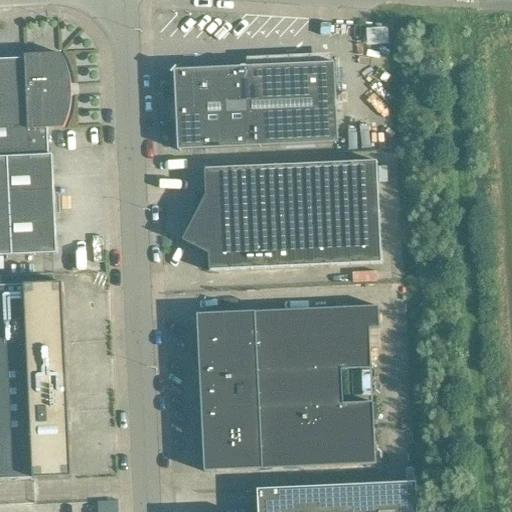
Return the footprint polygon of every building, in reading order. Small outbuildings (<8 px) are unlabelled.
[(358,22),(359,45),(380,43),(378,21),(358,22)] [(48,129),(65,128),(66,125),(68,120),(69,116),(70,112),(71,107),(72,103),(72,99),(72,94),(72,87),(72,83),(71,80),(71,77),(70,73),(68,68),(66,63),(64,58),(62,54),(25,56),(25,59),(0,60),(0,256),(58,254),(53,155),(50,155),(48,129)] [(179,151),(339,144),(335,64),(175,71),(179,151)] [(383,264),(378,162),(207,170),(207,169),(206,169),(207,196),(184,241),(210,255),(211,273),(212,273),(212,272),(383,264)] [(0,480),(73,478),(64,284),(0,286),(0,480)] [(345,404),(343,370),(372,369),(371,329),(381,329),(380,307),(198,315),(206,473),(377,465),(374,403),(345,404)] [(259,511),(418,511),(417,483),(259,491),(259,511)]
